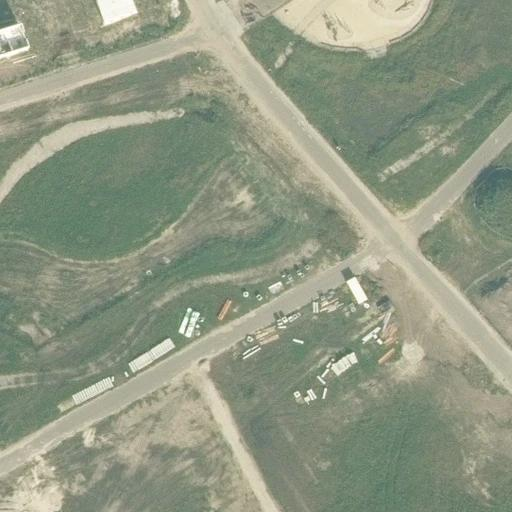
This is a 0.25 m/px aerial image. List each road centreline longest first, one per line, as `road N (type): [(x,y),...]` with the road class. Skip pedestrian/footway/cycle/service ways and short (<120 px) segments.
road 1 (tertiary): [(216,25),(393,241)]
road 2 (residential): [(191,355),(393,241)]
road 3 (residential): [(0,104),(216,25)]
road 4 (residential): [(0,462),(191,355)]
road 5 (tertiary): [(393,241),(511,377)]
road 6 (residential): [(270,511),(191,355)]
road 7 (residential): [(393,241),(511,123)]
